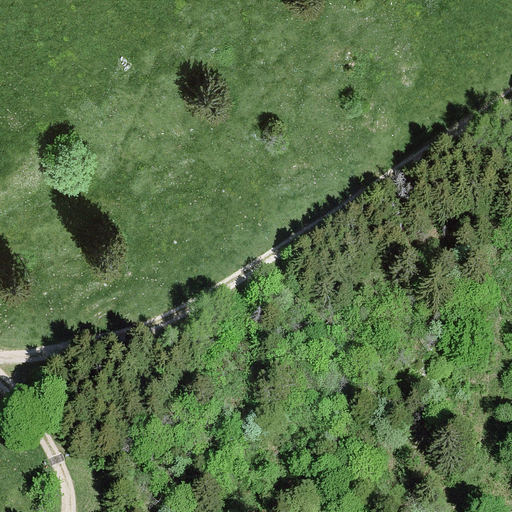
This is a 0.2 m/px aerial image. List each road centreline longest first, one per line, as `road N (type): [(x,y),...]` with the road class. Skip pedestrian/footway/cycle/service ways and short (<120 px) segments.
road 1 (track): [(0,359),(41,361),(186,312),(511,97)]
road 2 (track): [(72,511),(56,462),(0,376)]
